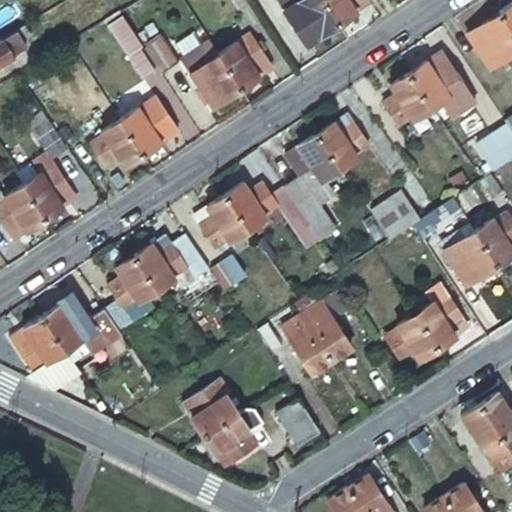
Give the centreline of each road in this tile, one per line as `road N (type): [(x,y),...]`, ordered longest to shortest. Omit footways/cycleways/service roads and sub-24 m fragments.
road 1 (residential): [(434,0),(0,289)]
road 2 (residential): [(255,511),(511,341)]
road 3 (residential): [(0,385),(255,511)]
